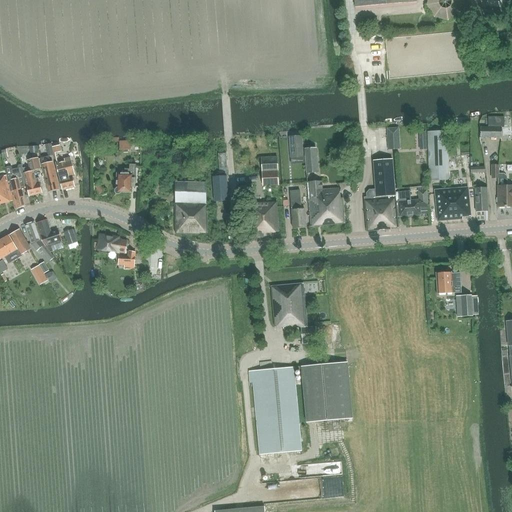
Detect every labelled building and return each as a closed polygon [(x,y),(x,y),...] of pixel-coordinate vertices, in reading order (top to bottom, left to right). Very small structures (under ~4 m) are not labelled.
[(354,0),(355,8),(417,3),(416,0),(354,0)] [(422,0),(424,19),(451,18),(450,0),(422,0)] [(488,117),(488,120),(488,127),(480,127),(480,137),(501,138),(501,128),(504,128),(504,118),(488,117)] [(429,180),(448,179),(447,131),(428,131),(429,180)] [(427,135),(416,135),(416,150),(427,150),(427,135)] [(301,136),(294,136),(289,137),(290,158),(302,157),(301,136)] [(120,137),(112,138),(109,138),(109,143),(119,142),(119,150),(130,149),(130,145),(141,145),(141,142),(130,143),(130,141),(120,141),(120,137)] [(306,174),(317,173),(316,148),(304,149),(306,174)] [(40,158),(41,165),(48,192),(58,190),(51,163),(50,163),(48,156),(40,158)] [(55,163),(62,191),(75,187),(72,176),(75,175),(70,157),(64,159),(64,160),(55,163)] [(30,172),(24,173),(26,186),(29,196),(42,193),(39,183),(38,178),(35,179),(34,171),(40,169),(38,158),(28,160),(30,172)] [(277,158),(271,158),(261,158),(263,186),(278,185),(277,158)] [(366,198),(364,198),(367,231),(391,229),(390,228),(398,228),(397,217),(396,203),(393,160),(373,161),(375,190),(369,190),(366,194),(366,198)] [(10,166),(5,168),(9,180),(15,209),(25,206),(21,189),(24,189),(24,186),(26,186),(24,173),(22,164),(19,165),(18,167),(18,168),(13,169),(12,167),(10,166)] [(134,187),(135,165),(130,165),(129,170),(125,169),(124,175),(117,174),(117,189),(115,190),(115,192),(117,194),(119,194),(120,192),(131,193),(131,187),(134,187)] [(511,201),(511,185),(507,186),(506,177),(503,174),(499,174),(498,165),(491,165),(491,178),(497,178),(498,186),(497,186),(497,208),(511,208),(511,207),(511,202),(511,201)] [(0,204),(12,201),(6,175),(0,176),(0,204)] [(227,201),(226,176),(219,176),(213,177),(214,201),(221,201),(227,201)] [(310,227),(345,223),(342,198),(340,198),(339,190),(324,191),(323,178),(306,180),(310,227)] [(200,233),(207,233),(206,183),(175,182),(175,234),(200,235),(200,233)] [(479,188),(479,185),(475,185),(476,211),(488,211),(487,188),(479,188)] [(468,187),(466,188),(451,189),(435,190),(438,221),(462,219),(462,217),(470,216),(468,187)] [(293,228),(306,227),(304,209),(301,209),(300,190),(290,191),(293,228)] [(399,202),(396,203),(397,217),(400,217),(421,215),(420,206),(428,205),(427,199),(426,190),(419,191),(419,200),(410,201),(410,196),(410,191),(398,192),(399,202)] [(279,232),(277,202),(247,202),(248,238),(271,237),(271,232),(279,232)] [(61,240),(57,230),(51,232),(46,220),(37,223),(42,241),(47,246),(61,240)] [(45,253),(48,250),(41,241),(34,222),(25,225),(31,244),(37,251),(41,248),(45,253)] [(19,229),(0,240),(0,259),(18,249),(21,255),(31,249),(19,229)] [(72,230),(64,233),(68,245),(76,242),(72,230)] [(98,249),(102,250),(125,255),(127,243),(118,241),(119,239),(101,236),(98,249)] [(162,246),(152,245),(151,269),(161,269),(162,246)] [(135,257),(135,252),(128,251),(127,257),(118,257),(117,263),(134,264),(135,257)] [(48,282),(39,266),(32,270),(41,286),(48,282)] [(437,294),(461,293),(460,273),(451,274),(451,273),(436,273),(437,294)] [(303,284),(271,287),(275,328),(283,327),(283,329),(301,327),(307,326),(303,284)] [(444,304),(455,303),(455,295),(444,296),(444,304)] [(471,296),(461,296),(462,316),(462,317),(472,316),(472,315),(471,296)] [(307,326),(301,327),(302,345),(317,343),(315,327),(307,327),(307,326)] [(259,455),(289,452),(301,451),(294,370),(302,370),(307,423),(352,419),(347,362),(249,372),(250,383),(253,382),(259,455)] [(316,459),(316,471),(341,471),(341,459),(316,459)]
